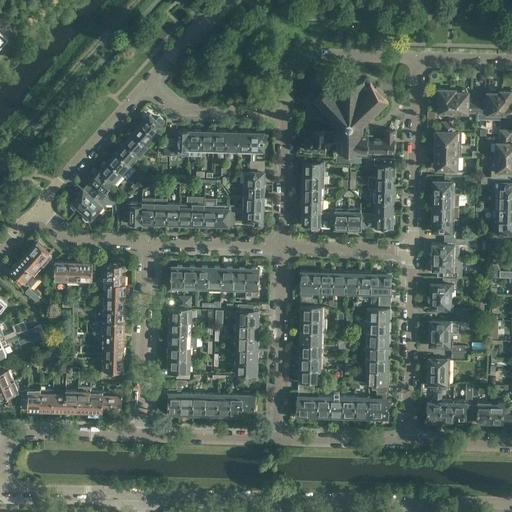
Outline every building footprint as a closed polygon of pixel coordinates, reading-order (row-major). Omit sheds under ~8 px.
[(430,5),(431,15),(453,14),(453,7),(443,7),(442,5),(430,5)] [(336,156),(348,157),(361,157),(375,157),(378,157),(379,151),(395,152),(395,139),(395,130),(386,129),(386,139),(368,138),(368,134),(367,134),(367,135),(362,135),(362,129),(364,130),(364,129),(367,124),(366,124),(367,124),(365,122),(372,116),(373,117),(374,117),(373,115),(379,109),(381,110),(380,108),(387,102),(388,103),(389,103),(384,97),(386,95),(377,86),(375,88),(370,83),(369,83),(370,84),(367,87),(363,85),(363,82),(365,82),(365,80),(358,80),(358,77),(345,77),(345,80),(338,80),(338,81),(340,81),(340,85),(335,87),(332,84),(334,82),(333,82),(328,86),(326,84),(316,94),(318,96),(313,100),(314,101),(315,100),(322,107),(320,108),(321,109),(322,107),(328,114),(327,115),(328,116),(329,115),(336,121),(334,123),(336,128),(336,129),(338,129),(338,134),(336,134),(336,135),(338,135),(338,149),(336,149),(336,150),(336,156)] [(478,114),(478,101),(472,101),(472,98),(468,98),(468,92),(467,92),(466,89),(462,88),(461,91),(455,91),(455,89),(454,113),(478,114)] [(454,121),(454,113),(455,89),(438,89),(438,101),(439,101),(439,113),(442,113),(442,130),(455,130),(456,122),(454,121)] [(501,119),(501,114),(501,92),(495,92),(494,89),(490,89),(489,92),(488,92),(488,99),(484,99),(484,101),(478,101),(478,114),(477,119),(501,119)] [(511,90),(501,90),(501,92),(501,114),(511,114),(511,90)] [(144,120),(140,124),(155,138),(164,128),(162,125),(164,123),(164,121),(160,117),(158,117),(156,120),(150,114),(149,115),(147,115),(144,118),(144,120)] [(155,138),(140,124),(139,124),(136,128),(136,129),(132,134),(147,147),(155,138)] [(326,131),(320,131),(320,126),(313,126),(313,130),(315,130),(315,133),(305,133),(305,142),(303,143),(303,147),(305,148),(305,149),(318,150),(319,151),(323,151),(324,150),(326,150),(326,141),(331,141),(332,134),(326,134),(326,131)] [(188,151),(188,131),(187,129),(183,129),(182,131),(177,131),(176,138),(175,138),(175,139),(171,139),(171,144),(170,156),(176,156),(176,151),(188,151)] [(200,151),(201,131),(200,130),(195,130),(194,131),(188,131),(188,151),(200,151)] [(213,152),(213,132),(212,130),(208,130),(207,131),(201,131),(200,151),(213,152)] [(225,152),(226,132),(225,130),(220,130),(219,132),(213,132),(213,152),(225,152)] [(455,132),(455,130),(442,130),(442,131),(437,131),(437,132),(434,133),(434,137),(437,138),(437,143),(457,144),(457,132),(455,132)] [(238,152),(238,132),(237,131),(232,131),(231,132),(226,132),(225,152),(238,152)] [(250,153),(251,133),(250,131),(245,131),(244,132),(238,132),(238,152),(250,153)] [(147,147),(132,134),(130,133),(127,137),(128,139),(124,143),(139,156),(147,147)] [(264,133),(251,133),(250,153),(250,161),(255,161),(255,153),(264,153),(264,140),(267,140),(267,134),(264,134),(264,133)] [(495,147),(494,157),(511,156),(511,136),(498,136),(498,147),(495,147)] [(139,156),(124,143),(122,143),(119,146),(119,148),(116,152),(131,166),(139,156)] [(456,156),(457,144),(437,143),(437,145),(435,146),(434,150),(436,150),(436,156),(456,156)] [(131,166),(116,152),(114,152),(111,156),(111,157),(108,161),(123,175),(131,166)] [(456,169),(456,156),(436,156),(436,161),(433,162),(433,166),(436,168),(436,169),(445,169),(445,175),(455,175),(462,176),(462,172),(460,169),(456,169)] [(511,156),(494,157),(494,163),(497,163),(497,170),(488,170),(487,171),(487,176),(491,176),(501,177),(502,171),(511,170),(511,156)] [(378,158),(378,157),(375,157),(374,177),(394,178),(394,173),(396,172),(396,166),(394,165),(394,158),(378,158)] [(123,175),(108,161),(107,162),(106,161),(103,165),(103,167),(99,171),(114,184),(123,175)] [(304,170),(304,174),(324,175),(324,162),(305,162),(305,161),(304,161),(304,162),(303,163),(303,169),(304,170)] [(264,173),(264,166),(248,166),(248,171),(244,171),(244,184),(264,184),(264,179),(265,178),(266,174),(264,173)] [(114,184),(99,171),(97,171),(94,174),(95,176),(91,180),(101,188),(106,193),(114,184)] [(324,187),(324,175),(304,174),(303,176),(302,181),(304,182),(304,187),(324,187)] [(455,186),(455,175),(445,175),(445,181),(434,180),(434,182),(433,183),(432,187),(434,188),(434,193),(454,193),(454,186),(455,186)] [(511,176),(501,177),(491,176),(487,176),(482,176),(482,183),(493,183),(492,194),(511,194),(511,176)] [(395,179),(394,178),(374,177),(373,189),(394,189),(394,186),(395,184),(395,179)] [(80,212),(97,192),(101,188),(91,180),(83,190),(82,188),(78,193),(79,194),(70,204),(71,205),(71,206),(74,210),(76,209),(80,212)] [(264,185),(264,184),(244,184),(243,196),(263,197),(264,192),(265,191),(265,186),(264,185)] [(323,200),(324,187),(304,187),(302,188),(302,194),(304,195),(303,199),(323,200)] [(101,188),(97,192),(80,212),(83,216),(83,217),(87,220),(88,220),(90,222),(106,205),(113,205),(116,202),(106,193),(101,188)] [(394,190),(394,189),(373,189),(373,202),(393,202),(393,198),(395,197),(395,191),(394,190)] [(454,206),(454,193),(434,193),(433,194),(432,195),(432,199),(433,200),(433,206),(454,206)] [(511,194),(492,194),(492,207),(511,207),(511,194)] [(263,198),(263,197),(243,196),(243,209),(263,209),(263,204),(265,203),(265,199),(263,198)] [(323,212),(323,200),(303,199),(302,200),(302,206),(303,207),(303,211),(323,212)] [(142,223),(142,203),(130,202),(130,204),(126,204),(125,210),(124,210),(124,221),(129,221),(129,222),(130,222),(131,224),(136,224),(137,223),(142,223)] [(393,202),(373,202),(373,213),(393,214),(393,210),(395,209),(395,204),(393,202)] [(154,223),(155,203),(142,203),(142,223),(143,223),(144,224),(148,224),(149,223),(154,223)] [(167,223),(167,203),(155,203),(154,223),(155,223),(156,225),(161,225),(162,223),(167,223)] [(179,224),(180,204),(167,203),(167,223),(168,223),(168,225),(169,225),(173,225),(174,224),(179,224)] [(192,224),(192,204),(180,204),(179,224),(180,224),(181,225),(186,225),(187,224),(192,224)] [(204,224),(205,204),(192,204),(192,224),(193,224),(193,226),(198,226),(199,224),(204,224)] [(217,225),(217,204),(205,204),(204,224),(205,224),(206,226),(211,226),(212,225),(217,225)] [(229,222),(229,214),(229,213),(229,208),(229,205),(217,204),(217,225),(221,225),(222,226),(227,226),(228,225),(229,225),(229,224),(229,222)] [(453,219),(454,206),(433,206),(433,211),(432,212),(432,216),(433,217),(433,218),(453,219)] [(511,207),(492,207),(491,212),(496,212),(495,219),(511,219),(511,207)] [(243,209),(235,209),(229,208),(229,213),(235,213),(243,213),(243,221),(255,222),(255,225),(262,225),(262,222),(263,222),(263,209),(243,209)] [(348,228),(348,209),(335,209),(335,212),(335,227),(335,228),(336,228),(337,229),(342,230),(343,228),(348,228)] [(361,213),(360,213),(361,209),(348,209),(348,228),(352,228),(353,230),(358,230),(359,229),(360,229),(360,227),(365,228),(366,222),(366,216),(360,216),(361,213)] [(330,212),(323,212),(303,211),(303,214),(302,215),(301,221),(303,222),(303,224),(311,225),(311,226),(317,226),(317,225),(321,225),(321,226),(335,227),(335,212),(331,212),(330,212)] [(393,217),(393,214),(373,213),(366,213),(366,216),(366,222),(365,228),(373,228),(373,227),(378,227),(378,228),(389,228),(389,227),(393,227),(393,225),(394,224),(394,218),(393,217)] [(453,231),(453,219),(433,218),(433,223),(431,225),(431,228),(433,230),(432,231),(445,231),(445,237),(455,237),(455,231),(453,231)] [(511,219),(495,219),(495,232),(487,232),(487,238),(493,238),(502,238),(502,233),(511,232),(511,219)] [(433,252),(433,257),(454,258),(458,258),(459,244),(466,244),(473,244),(473,239),(462,239),(444,238),(444,243),(443,243),(436,243),(432,242),(431,250),(432,250),(432,252),(433,252)] [(488,245),(488,254),(488,257),(488,258),(494,258),(494,246),(502,246),(502,240),(490,240),(490,245),(488,245)] [(37,242),(28,251),(44,265),(52,255),(43,247),(43,246),(38,242),(38,243),(37,242)] [(44,265),(28,251),(20,261),(36,274),(44,265)] [(454,271),(454,258),(433,257),(433,262),(432,262),(432,264),(431,264),(431,271),(435,271),(443,271),(443,277),(457,277),(457,271),(454,271)] [(20,261),(12,270),(13,271),(12,272),(17,276),(18,276),(31,287),(39,278),(36,274),(20,261)] [(67,283),(68,262),(55,261),(55,267),(54,274),(54,281),(54,282),(67,283)] [(80,283),(80,262),(68,262),(67,283),(80,283)] [(93,262),(80,262),(80,283),(92,284),(92,280),(92,277),(93,277),(93,270),(94,270),(94,264),(93,264),(93,262)] [(103,277),(98,277),(98,283),(104,283),(125,283),(125,275),(121,274),(122,265),(120,265),(120,263),(114,263),(114,264),(108,264),(108,265),(103,265),(103,277)] [(491,264),(491,276),(511,277),(511,269),(510,270),(510,271),(504,270),(502,268),(500,269),(496,264),(491,264)] [(184,287),(184,266),(182,266),(182,265),(177,265),(177,266),(172,266),(171,272),(170,272),(170,277),(171,277),(171,287),(184,287)] [(196,287),(197,267),(195,267),(195,265),(190,265),(190,266),(184,266),(184,287),(196,287)] [(209,288),(209,267),(207,267),(207,266),(202,266),(202,267),(197,267),(196,287),(209,288)] [(221,288),(222,267),(220,267),(220,266),(215,266),(215,267),(209,267),(209,288),(221,288)] [(234,288),(234,268),(232,268),(232,266),(227,266),(227,267),(222,267),(221,288),(234,288)] [(246,289),(247,268),(245,268),(245,267),(239,267),(239,268),(234,268),(234,288),(246,289)] [(252,268),(247,268),(246,289),(259,289),(259,273),(260,273),(260,270),(259,270),(259,268),(257,268),(257,267),(252,267),(252,268)] [(333,294),(334,270),(329,270),(329,269),(323,269),(323,270),(321,270),(321,274),(320,291),(320,294),(333,294)] [(346,295),(346,271),(341,271),(341,270),(335,270),(334,270),(333,294),(346,295)] [(358,295),(359,271),(358,271),(358,270),(352,270),(352,271),(346,271),(346,295),(358,295)] [(371,292),(371,275),(372,271),(370,271),(364,270),(364,271),(359,271),(358,295),(369,295),(370,292),(371,292)] [(320,291),(321,274),(314,274),(314,272),(307,272),(307,271),(301,271),(300,277),(301,277),(301,295),(312,296),(312,291),(320,291)] [(379,276),(371,275),(371,292),(379,293),(379,298),(391,298),(391,292),(388,292),(389,287),(391,287),(391,279),(392,279),(392,273),(386,273),(386,274),(379,274),(379,276)] [(454,289),(454,283),(457,283),(457,277),(443,277),(443,283),(431,283),(431,288),(430,288),(429,295),(451,296),(451,289),(454,289)] [(125,296),(125,283),(104,283),(104,295),(125,296)] [(36,302),(37,302),(40,298),(29,288),(25,292),(36,302)] [(124,308),(125,296),(104,295),(104,308),(124,308)] [(451,302),(451,296),(429,295),(429,302),(431,302),(431,308),(454,309),(454,303),(451,302)] [(258,316),(258,315),(258,311),(250,310),(250,304),(238,304),(237,323),(258,323),(258,321),(259,321),(259,316),(258,316)] [(300,313),(300,318),(322,319),(323,306),(300,305),(300,307),(299,313),(300,313)] [(366,307),(366,320),(390,320),(390,315),(391,315),(391,309),(390,309),(390,308),(368,307),(366,307)] [(124,321),(124,308),(104,308),(103,320),(124,321)] [(170,316),(170,321),(191,321),(191,309),(170,308),(170,310),(169,310),(169,316),(170,316)] [(468,321),(469,314),(456,314),(455,320),(430,320),(430,325),(429,325),(429,332),(450,333),(458,333),(458,321),(468,321)] [(322,331),(322,319),(300,318),(300,319),(299,319),(299,325),(300,325),(300,330),(322,331)] [(124,333),(124,321),(103,320),(103,333),(124,333)] [(390,322),(390,320),(366,320),(365,332),(390,333),(390,327),(391,327),(391,322),(390,322)] [(0,341),(27,330),(23,321),(12,326),(14,331),(0,336),(0,341)] [(190,334),(191,321),(170,321),(170,323),(169,323),(169,328),(170,328),(170,333),(190,334)] [(258,329),(258,323),(237,323),(237,335),(258,336),(258,334),(259,334),(259,329),(258,329)] [(28,333),(27,330),(0,341),(0,357),(6,355),(2,345),(17,339),(20,344),(31,339),(38,337),(35,330),(28,333)] [(322,344),(322,331),(300,330),(300,332),(299,332),(299,338),(300,338),(299,343),(322,344)] [(390,334),(390,333),(365,332),(365,345),(389,345),(390,340),(391,334),(390,334)] [(450,338),(450,333),(429,332),(428,339),(430,339),(430,345),(452,346),(452,351),(457,351),(469,352),(469,345),(452,345),(453,338),(450,338)] [(123,346),(124,333),(103,333),(98,333),(98,338),(103,338),(102,345),(123,346)] [(190,346),(190,334),(170,333),(170,335),(168,335),(168,340),(170,340),(169,346),(190,346)] [(257,341),(258,336),(237,335),(237,348),(257,348),(257,346),(259,346),(259,341),(257,341)] [(321,356),(322,344),(299,343),(299,348),(298,348),(298,354),(299,354),(299,355),(321,356)] [(52,345),(52,360),(60,360),(60,345),(52,345)] [(123,358),(123,346),(102,345),(102,358),(123,358)] [(389,351),(389,345),(365,345),(365,357),(389,358),(389,357),(390,357),(390,351),(389,351)] [(190,359),(190,346),(169,346),(169,348),(168,348),(168,353),(169,353),(169,358),(190,359)] [(257,353),(257,348),(237,348),(236,360),(257,361),(257,358),(258,359),(258,353),(257,353)] [(321,369),(321,356),(299,355),(299,361),(298,361),(298,367),(299,367),(299,368),(321,369)] [(389,363),(389,358),(365,357),(364,370),(389,371),(389,369),(390,369),(390,363),(389,363)] [(429,366),(429,370),(449,371),(449,358),(439,358),(438,357),(438,358),(430,358),(430,357),(429,357),(429,358),(428,358),(428,364),(429,366)] [(123,371),(123,358),(102,358),(102,377),(115,378),(115,372),(121,372),(121,371),(123,371)] [(190,371),(190,359),(169,358),(169,360),(168,360),(168,365),(169,365),(169,371),(177,371),(177,377),(189,378),(189,371),(190,371)] [(257,366),(257,361),(236,360),(236,373),(257,373),(257,371),(258,371),(258,366),(257,366)] [(0,386),(14,380),(9,368),(11,368),(9,363),(3,363),(0,364),(0,386)] [(320,381),(321,369),(299,368),(299,373),(298,373),(298,379),(298,381),(320,381)] [(389,376),(389,371),(364,370),(364,383),(388,383),(388,382),(389,382),(389,376)] [(448,383),(449,371),(429,370),(429,375),(427,377),(427,382),(428,383),(429,383),(429,384),(430,384),(430,383),(442,383),(446,383),(448,383)] [(21,401),(21,390),(18,392),(14,380),(0,386),(0,399),(0,400),(2,399),(2,400),(8,398),(10,403),(15,401),(21,401)] [(180,413),(181,393),(181,386),(182,386),(182,380),(177,380),(177,389),(169,389),(169,393),(163,392),(163,406),(168,406),(168,408),(167,408),(167,412),(168,412),(168,413),(170,413),(170,414),(175,415),(175,413),(180,413)] [(483,389),(483,383),(472,383),(472,396),(479,397),(479,389),(483,389)] [(40,410),(40,389),(28,389),(25,389),(21,390),(21,401),(27,401),(27,408),(28,408),(28,409),(40,410)] [(52,410),(53,389),(40,389),(40,410),(52,410)] [(64,410),(65,390),(53,389),(52,410),(64,410)] [(109,391),(102,391),(102,411),(112,412),(112,408),(122,408),(122,407),(123,407),(123,400),(122,400),(122,395),(122,389),(109,389),(109,391)] [(441,420),(442,389),(434,389),(433,402),(429,402),(429,400),(428,400),(428,405),(426,404),(426,411),(427,411),(428,411),(428,419),(430,422),(434,422),(437,420),(441,420)] [(77,411),(78,390),(65,390),(64,410),(77,411)] [(90,411),(90,391),(78,390),(77,411),(90,411)] [(102,411),(102,391),(90,391),(90,411),(102,411)] [(330,417),(330,394),(330,393),(328,392),(327,392),(325,392),(322,392),(320,392),(318,393),(318,398),(317,413),(317,416),(319,416),(319,418),(325,418),(325,417),(330,417)] [(193,414),(193,393),(181,393),(180,413),(183,414),(182,415),(188,415),(188,414),(193,414)] [(205,414),(206,394),(193,393),(193,414),(195,414),(195,415),(200,415),(200,414),(205,414)] [(218,414),(218,394),(206,394),(205,414),(207,414),(207,415),(212,416),(212,414),(218,414)] [(230,415),(231,394),(218,394),(218,414),(220,415),(220,416),(225,416),(225,415),(230,415)] [(242,415),(243,395),(231,394),(230,415),(232,415),(232,416),(237,416),(237,415),(242,415)] [(342,418),(343,395),(330,394),(330,417),(331,417),(331,418),(337,418),(342,418)] [(256,395),(243,395),(242,415),(245,415),(245,416),(250,417),(250,415),(255,416),(256,409),(257,409),(257,405),(256,405),(256,395)] [(355,418),(355,398),(355,395),(343,395),(342,418),(348,418),(348,419),(354,419),(354,418),(355,418)] [(317,413),(318,398),(310,398),(310,397),(300,397),(300,400),(298,400),(298,409),(297,409),(297,415),(303,415),(303,414),(310,415),(310,413),(317,413)] [(368,418),(368,414),(368,398),(355,398),(355,418),(360,418),(360,419),(366,419),(366,418),(368,418)] [(388,401),(388,399),(376,399),(376,398),(368,398),(368,414),(375,415),(375,417),(382,417),(382,418),(388,418),(389,412),(388,412),(388,402),(387,402),(387,403),(385,403),(385,401),(388,401)] [(453,420),(454,399),(442,399),(441,420),(445,420),(447,421),(452,422),(453,420)] [(466,400),(454,399),(453,420),(457,420),(459,422),(465,422),(465,421),(465,420),(466,420),(466,412),(466,411),(466,400)] [(509,422),(509,407),(507,407),(507,400),(498,400),(497,401),(490,401),(490,422),(491,422),(491,423),(498,423),(498,422),(509,422)] [(490,422),(490,401),(478,401),(477,421),(479,421),(479,423),(485,423),(485,421),(490,422)]
